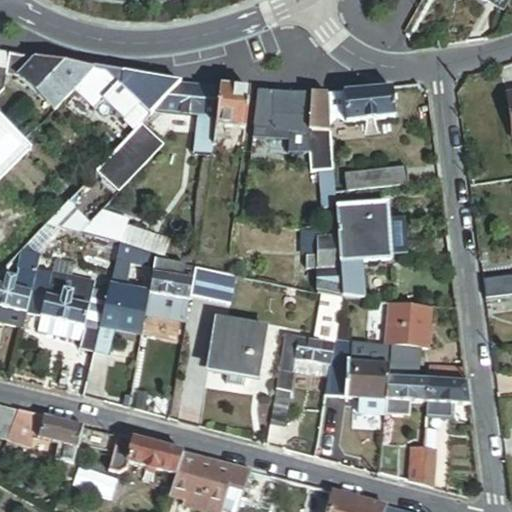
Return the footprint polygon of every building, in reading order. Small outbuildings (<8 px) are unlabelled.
[(508,0),(478,0),(485,3),(502,12),(508,0)] [(0,85),(10,56),(0,54),(0,184),(8,176),(23,163),(13,153),(0,139),(0,85)] [(10,56),(0,85),(10,88),(33,109),(48,123),(72,96),(86,80),(95,70),(10,56)] [(125,75),(95,70),(86,80),(108,101),(123,85),(125,75)] [(182,84),(125,75),(123,85),(108,101),(127,119),(143,104),(154,114),(157,110),(182,84)] [(108,101),(86,80),(72,96),(92,114),(101,105),(134,135),(139,129),(154,114),(143,104),(127,119),(108,101)] [(221,89),(182,84),(157,110),(164,111),(198,117),(217,120),(221,89)] [(252,92),(221,89),(217,120),(212,147),(244,151),(252,92)] [(343,94),(346,124),(395,119),(392,89),(343,94)] [(331,134),(331,125),(328,95),(290,96),(259,93),(254,128),(267,130),(267,135),(310,140),(310,134),(320,134),(331,134)] [(346,124),(343,94),(328,95),(331,125),(346,124)] [(48,123),(33,109),(27,116),(42,130),(48,123)] [(217,120),(198,117),(192,154),(211,157),(212,147),(217,120)] [(309,144),(310,140),(267,135),(267,130),(254,128),(253,138),(309,144)] [(134,135),(45,227),(80,236),(90,225),(101,214),(161,150),(139,129),(134,135)] [(331,134),(320,134),(321,151),(328,151),(327,142),(332,142),(331,134)] [(332,151),(328,151),(321,151),(322,172),(334,171),(332,151)] [(348,192),(409,187),(408,169),(347,175),(348,192)] [(335,197),(334,171),(322,172),(323,180),(303,183),(306,217),(306,225),(307,229),(327,228),(327,237),(338,239),(337,216),(332,217),(331,197),(335,197)] [(246,195),(242,222),(253,224),(257,197),(246,195)] [(380,217),(379,206),(336,209),(337,216),(338,239),(340,263),(389,259),(389,255),(387,221),(387,217),(380,217)] [(125,248),(160,257),(164,240),(126,229),(128,221),(101,214),(90,225),(129,235),(125,248)] [(404,220),(387,221),(389,255),(406,254),(404,220)] [(122,247),(125,248),(129,235),(90,225),(80,236),(122,247)] [(324,253),(327,237),(316,235),(313,251),(324,253)] [(340,263),(338,239),(327,237),(324,253),(313,251),(309,272),(321,274),(316,298),(322,300),(341,305),(342,300),(340,273),(340,263)] [(190,294),(194,266),(160,257),(125,248),(122,247),(117,265),(155,274),(151,292),(189,302),(190,294)] [(257,261),(230,253),(227,274),(254,282),(257,261)] [(34,286),(40,261),(27,258),(13,271),(10,282),(1,279),(0,283),(0,312),(26,319),(27,314),(34,286)] [(155,274),(117,265),(110,295),(103,324),(116,327),(125,291),(149,297),(151,292),(155,274)] [(208,269),(194,266),(190,294),(203,297),(208,269)] [(342,300),(360,302),(358,272),(340,273),(342,300)] [(511,273),(483,277),(486,301),(511,298),(511,273)] [(50,290),(34,286),(27,314),(43,318),(50,290)] [(51,287),(50,290),(43,318),(86,329),(96,292),(76,287),(75,293),(51,287)] [(110,295),(96,292),(86,329),(43,318),(39,334),(83,345),(81,350),(95,354),(103,324),(110,295)] [(318,316),(338,320),(341,305),(322,300),(318,316)] [(375,303),(374,323),(388,325),(390,304),(375,303)] [(428,350),(431,308),(390,304),(388,325),(386,347),(393,347),(428,350)] [(0,312),(0,318),(25,324),(26,319),(0,312)] [(333,343),(338,320),(318,316),(312,346),(331,351),(333,343)] [(103,324),(95,354),(109,357),(116,327),(103,324)] [(225,325),(212,371),(228,375),(247,380),(261,384),(273,338),(225,325)] [(331,351),(312,346),(285,339),(282,359),(294,362),(327,370),(328,364),(331,351)] [(393,347),(386,347),(333,343),(331,351),(328,364),(391,370),(392,366),(393,347)] [(282,359),(267,446),(280,449),(292,374),(294,362),(282,359)] [(327,370),(294,362),(292,374),(325,383),(327,370)] [(391,370),(328,364),(327,370),(325,383),(323,397),(359,399),(385,401),(386,380),(390,380),(391,370)] [(431,383),(432,369),(392,366),(391,370),(390,380),(429,383),(431,383)] [(467,386),(465,371),(432,369),(431,383),(467,386)] [(228,375),(226,385),(244,390),(247,380),(228,375)] [(427,404),(429,383),(390,380),(386,380),(385,401),(411,403),(427,404)] [(470,408),(467,386),(431,383),(429,383),(427,404),(451,406),(470,408)] [(383,417),(385,401),(359,399),(358,411),(363,416),(383,417)] [(411,403),(385,401),(383,417),(383,418),(410,420),(411,403)] [(451,406),(427,404),(426,417),(450,419),(451,406)] [(0,431),(10,435),(18,413),(0,408),(0,431)] [(18,413),(10,435),(8,441),(14,443),(32,450),(36,440),(44,419),(18,413)] [(83,429),(44,419),(36,440),(67,452),(66,455),(63,457),(50,493),(59,497),(83,429)] [(153,448),(117,438),(109,472),(119,475),(126,471),(128,464),(146,469),(153,448)] [(14,443),(8,441),(0,460),(0,473),(2,475),(14,443)] [(381,445),(379,476),(395,481),(396,469),(394,469),(397,446),(381,445)] [(422,488),(424,456),(425,446),(417,445),(417,449),(411,449),(408,484),(422,488)] [(183,456),(153,448),(146,469),(176,476),(179,467),(183,456)] [(250,473),(183,456),(179,467),(244,490),(250,473)] [(431,457),(424,456),(422,488),(433,491),(435,461),(430,461),(431,457)] [(244,490),(179,467),(176,476),(171,489),(188,494),(186,500),(223,511),(225,506),(237,510),(244,490)] [(188,494),(171,489),(169,495),(186,500),(188,494)] [(384,511),(386,509),(332,495),(327,511),(384,511)] [(223,511),(186,500),(184,506),(202,511),(223,511)]
